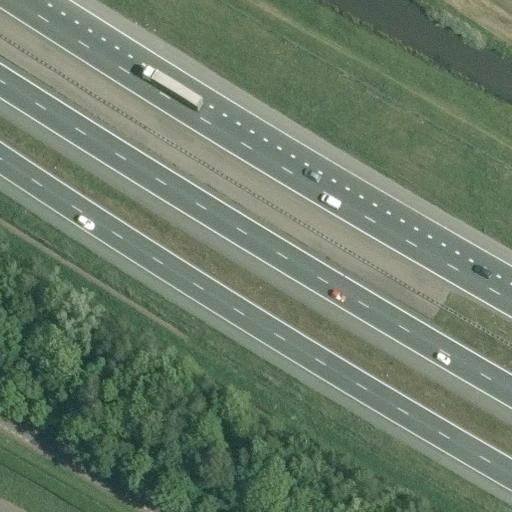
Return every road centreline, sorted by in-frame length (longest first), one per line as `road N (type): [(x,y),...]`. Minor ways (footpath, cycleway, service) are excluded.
road 1 (motorway): [(0,159),(511,475)]
road 2 (motorway): [(0,81),(511,391)]
road 3 (motorway): [(511,301),(15,0)]
road 4 (unclassified): [(159,511),(0,418)]
